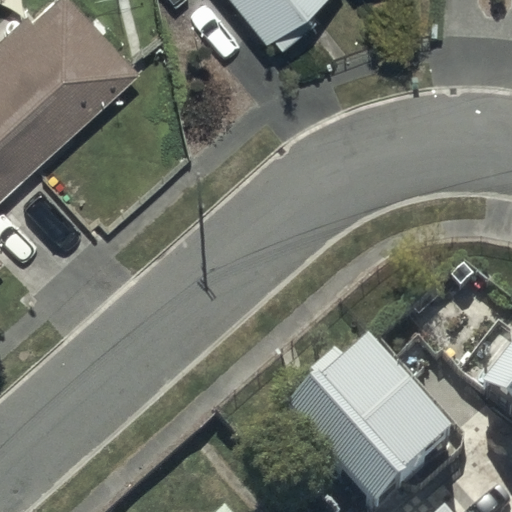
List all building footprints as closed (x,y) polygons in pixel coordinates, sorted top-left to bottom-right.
[(0,199),(136,73),(68,0),(59,0),(31,28),(21,17),(0,37),(0,266),(1,265),(0,264),(0,199)] [(246,0),(273,30),(308,0),(246,0)] [(357,105),(342,77),(272,114),(280,129),(269,135),(275,148),(357,105)] [(496,322),(481,275),(422,293),(436,340),(496,322)] [(397,511),(457,457),(367,359),(292,428),(369,511),(397,511)] [(511,375),(488,405),(511,424),(511,375)]
